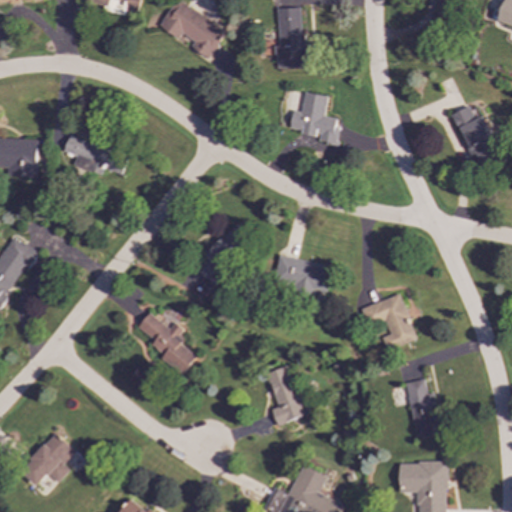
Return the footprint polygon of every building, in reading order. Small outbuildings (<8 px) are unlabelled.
[(126,12),(126,11),(138,14),(141,0),(80,0),(80,1),(126,12)] [(225,34),(180,0),(176,0),(158,25),(177,40),(180,36),(208,57),(225,34)] [(461,0),(438,0),(438,23),(461,23),(461,0)] [(511,0),(504,0),(497,21),(511,26),(511,0)] [(277,9),(278,46),(274,46),(275,68),(310,67),(309,44),(302,44),(300,8),(277,9)] [(327,96),(304,92),(301,112),(292,110),(289,129),(301,130),(300,134),(317,137),(316,142),(335,145),(338,127),(335,126),(336,119),(324,117),(327,96)] [(451,114),(476,169),(501,157),(482,116),(475,119),(469,106),(451,114)] [(122,175),(129,153),(69,134),(63,152),(76,156),(73,166),(101,174),(102,170),(122,175)] [(35,178),(37,140),(0,138),(0,169),(5,170),(4,176),(35,178)] [(220,273),(250,240),(234,225),(193,268),(206,280),(216,269),(220,273)] [(0,306),(36,252),(13,237),(0,256),(0,306)] [(331,267),(278,255),(272,283),(325,294),(331,267)] [(416,340),(400,294),(360,308),(368,329),(385,322),(389,335),(383,337),(387,350),(416,340)] [(197,357),(180,344),(187,336),(173,324),(169,329),(150,313),(138,327),(155,341),(151,345),(163,354),(160,359),(181,376),(197,357)] [(305,416),(290,366),(266,373),(277,407),(272,409),(276,424),(305,416)] [(405,383),(416,438),(440,433),(432,392),(427,394),(424,379),(405,383)] [(58,483),(69,470),(64,465),(76,451),(55,433),(20,471),(36,486),(47,473),(58,483)] [(446,511),(446,462),(398,462),(398,492),(417,492),(417,511),(446,511)] [(319,493),(326,477),(302,465),(288,494),(274,487),(266,505),(280,511),(339,511),(343,505),(319,493)] [(150,511),(131,497),(120,511),(150,511)]
